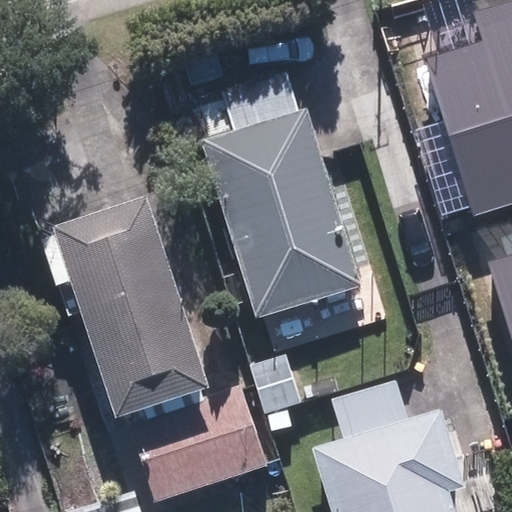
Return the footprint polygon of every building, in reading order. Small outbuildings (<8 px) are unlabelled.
[(511,0),(503,0),(472,9),(478,30),(423,46),(470,202),(511,189),(511,0)] [(361,250),(318,98),(217,126),(266,297),(322,281),(317,263),(361,250)] [(201,291),(165,177),(77,204),(135,390),(226,362),(215,325),(181,335),(170,301),(201,291)] [(511,240),(478,250),(511,361),(511,240)] [(270,446),(246,380),(149,415),(173,481),(270,446)] [(473,511),(451,393),(379,414),(373,393),(351,400),(358,421),(324,431),(346,511),(473,511)] [(178,511),(166,475),(78,503),(81,511),(178,511)]
